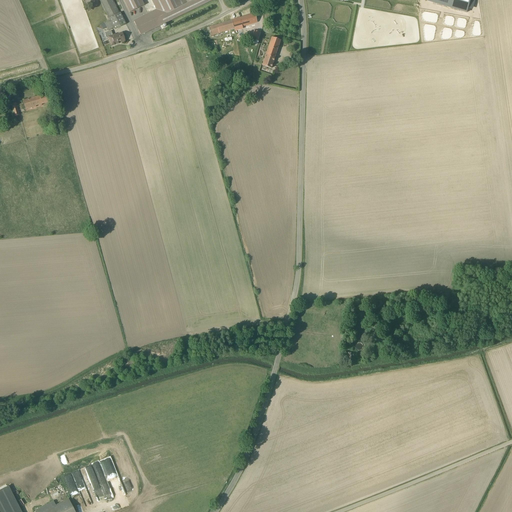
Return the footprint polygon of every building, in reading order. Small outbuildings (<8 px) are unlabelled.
[(125,24),(120,13),(119,13),(112,0),(98,0),(108,19),(109,21),(100,25),(102,30),(106,28),(108,31),(113,29),(114,30),(125,24)] [(143,6),(140,0),(123,0),(129,13),(143,6)] [(150,0),(156,10),(133,21),(140,35),(211,0),(150,0)] [(256,26),(258,26),(254,14),(231,20),(233,28),(242,26),(242,27),(248,25),(249,29),(256,27),(256,26)] [(224,31),(233,28),(231,21),(208,27),(211,36),(224,32),(224,31)] [(105,33),(106,38),(108,37),(111,47),(118,44),(117,41),(120,41),(121,43),(125,42),(122,33),(115,35),(115,34),(112,35),(111,31),(105,33)] [(280,41),(271,37),(261,66),(262,66),(261,68),(265,70),(266,67),(271,69),(280,41)] [(235,40),(225,43),(227,49),(237,46),(235,40)] [(53,99),(52,95),(49,96),(48,94),(23,101),(25,110),(35,107),(35,106),(40,105),(40,106),(41,106),(41,105),(51,102),(50,100),(53,99)] [(20,511),(8,487),(0,490),(0,511),(20,511)] [(74,511),(68,498),(55,505),(53,501),(35,510),(35,511),(74,511)]
